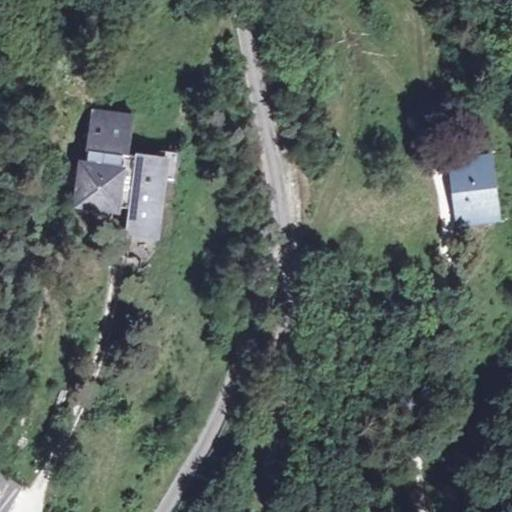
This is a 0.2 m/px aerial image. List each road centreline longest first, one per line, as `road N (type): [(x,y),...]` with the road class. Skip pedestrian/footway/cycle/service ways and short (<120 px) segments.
road 1 (residential): [(246,0),(291,244),(278,511)]
road 2 (track): [(437,511),(425,447),(425,290)]
road 3 (track): [(441,511),(511,382)]
